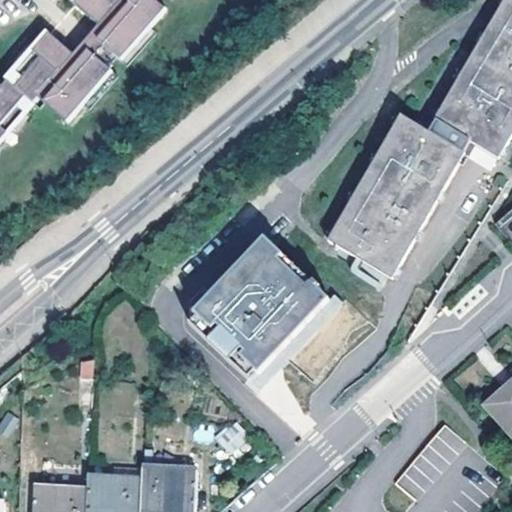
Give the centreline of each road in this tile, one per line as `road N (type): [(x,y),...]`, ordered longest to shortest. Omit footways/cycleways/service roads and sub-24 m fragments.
road 1 (residential): [(379,6),(382,60),(354,129),(197,288),(193,329),(249,398),(319,457)]
road 2 (secondary): [(0,322),(379,6)]
road 3 (residential): [(511,288),(319,457)]
